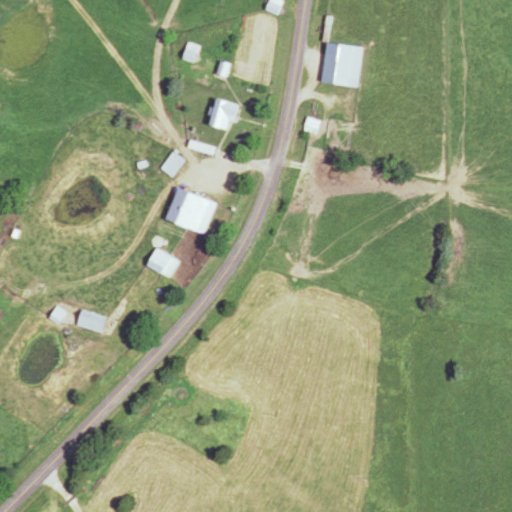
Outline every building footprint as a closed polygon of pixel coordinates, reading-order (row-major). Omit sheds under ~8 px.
[(326,83),(363,86),(367,46),(330,43),(326,83)] [(229,119),(238,121),(242,104),(221,99),(215,125),(227,129),(229,119)] [(320,134),(323,121),(310,118),(307,131),(320,134)] [(187,160),(175,151),(163,168),(174,177),(187,160)] [(170,218),(205,233),(218,202),(184,187),(170,218)] [(151,267),(173,277),(181,259),(159,249),(151,267)] [(68,312),(60,307),(53,318),(61,323),(68,312)] [(80,325),(105,334),(110,318),(85,310),(80,325)]
